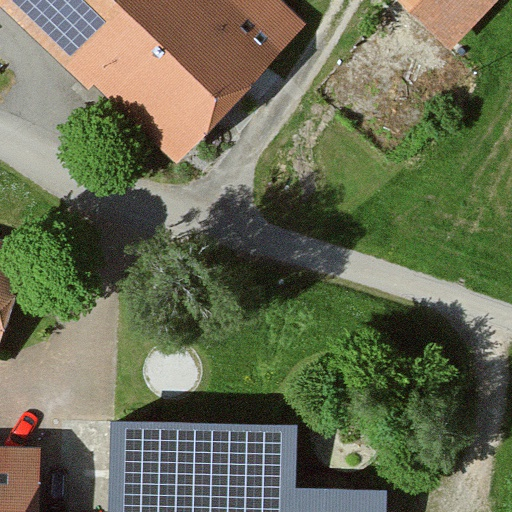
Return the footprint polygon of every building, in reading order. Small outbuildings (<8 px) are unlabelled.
[(0,0),(0,13),(178,173),(307,29),(274,0),(234,0),(232,3),(228,0),(0,0)] [(390,0),(450,56),(502,0),(390,0)] [(0,353),(33,258),(0,246),(0,353)] [(295,429),(109,427),(108,511),(386,511),(387,487),(294,486),(295,429)] [(36,511),(36,455),(0,455),(0,511),(36,511)]
